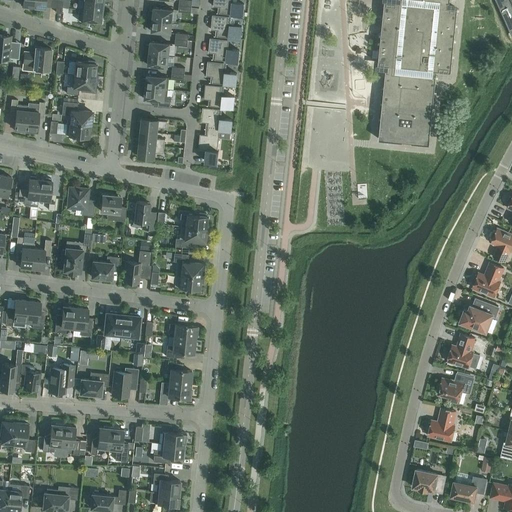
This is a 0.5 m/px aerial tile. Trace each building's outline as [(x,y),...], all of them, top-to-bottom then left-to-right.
[(34,0),(33,7),(44,8),(45,0),(34,0)] [(83,0),(82,9),(102,11),(103,0),(98,0),(83,0)] [(213,0),(213,6),(220,7),(219,13),(243,16),(244,4),(230,2),(229,0),(213,0)] [(384,0),(378,64),(388,65),(388,70),(386,70),(379,139),(429,144),(436,75),(433,75),(434,69),(450,71),(457,8),(446,7),(447,1),(449,2),(449,0),(401,0),(401,2),(384,0)] [(150,11),(149,19),(172,21),(173,9),(154,7),(153,11),(150,11)] [(78,9),(77,20),(81,20),(101,22),(102,11),(82,9),(78,9)] [(212,14),(211,29),(218,30),(217,36),(240,39),(241,27),(227,25),(228,16),(212,14)] [(171,33),(172,21),(149,19),(149,27),(151,27),(151,31),(171,33)] [(0,58),(8,60),(8,58),(18,59),(20,45),(10,44),(11,36),(0,34),(0,58)] [(208,52),(215,53),(215,59),(238,62),(239,50),(228,49),(229,40),(230,40),(210,38),(208,52)] [(147,45),(146,53),(169,55),(170,43),(150,41),(150,45),(147,45)] [(51,48),(36,47),(35,53),(24,52),(22,69),(34,71),(34,68),(49,69),(51,48)] [(169,55),(146,53),(145,61),(148,61),(148,65),(167,67),(169,55)] [(57,60),(55,72),(63,73),(64,61),(57,60)] [(75,61),(74,74),(95,76),(96,64),(95,63),(96,62),(88,61),(88,63),(75,61)] [(206,76),(213,76),(212,83),(235,85),(237,73),(222,72),(223,62),(207,61),(206,76)] [(95,79),(95,76),(74,74),(72,74),(70,86),(67,86),(66,93),(78,94),(79,88),(94,89),(94,87),(96,87),(97,79),(95,79)] [(143,79),(142,87),(168,89),(169,77),(147,75),(146,79),(143,79)] [(204,99),(211,99),(210,106),(233,108),(234,96),(220,95),(221,86),(205,84),(204,99)] [(161,89),(145,87),(144,100),(160,102),(161,89)] [(21,129),(25,130),(27,110),(28,110),(28,105),(17,104),(17,99),(11,99),(10,112),(16,112),(14,129),(15,129),(14,131),(20,131),(21,129)] [(38,111),(28,110),(27,110),(25,130),(30,130),(30,132),(36,133),(36,131),(37,131),(38,115),(44,115),(45,102),(39,101),(38,111)] [(67,122),(90,124),(90,122),(92,122),(93,114),(91,114),(92,111),(77,110),(77,102),(63,101),(61,114),(67,115),(67,122)] [(208,129),(219,130),(231,131),(232,119),(218,118),(219,109),(203,107),(201,122),(208,123),(208,129)] [(142,123),(141,131),(157,133),(157,127),(166,128),(167,121),(158,120),(142,118),(142,123)] [(90,124),(67,122),(65,135),(80,136),(80,138),(88,139),(88,137),(89,137),(90,124)] [(208,129),(207,135),(200,134),(198,149),(206,150),(205,161),(217,162),(218,150),(217,150),(219,130),(208,129)] [(141,131),(139,143),(164,146),(165,139),(156,138),(157,133),(141,131)] [(164,146),(139,143),(138,157),(139,157),(139,156),(154,158),(155,152),(163,153),(164,146)] [(0,194),(7,196),(11,177),(0,174),(0,194)] [(19,191),(18,201),(24,202),(24,205),(37,206),(38,198),(38,199),(40,179),(36,178),(36,177),(30,176),(30,178),(29,178),(28,189),(28,192),(19,191)] [(40,179),(38,199),(49,200),(48,209),(54,210),(56,197),(50,196),(52,180),(51,180),(51,178),(45,178),(45,179),(40,179)] [(69,187),(67,207),(82,209),(81,214),(93,215),(94,200),(88,200),(89,189),(69,187)] [(112,212),(112,219),(125,221),(126,207),(119,207),(120,201),(117,200),(118,195),(100,194),(99,202),(101,202),(100,211),(112,212)] [(132,211),(131,221),(143,222),(142,228),(154,229),(155,216),(148,215),(149,202),(136,201),(135,212),(132,211)] [(163,224),(165,212),(158,211),(156,223),(163,224)] [(186,219),(185,226),(206,229),(207,216),(206,215),(207,214),(199,213),(199,215),(180,213),(180,219),(186,219)] [(179,238),(175,238),(174,246),(189,248),(190,240),(205,242),(205,239),(207,239),(208,231),(206,231),(206,229),(185,226),(180,225),(179,238)] [(499,229),(497,227),(495,231),(492,231),(490,236),(492,238),(491,242),(498,245),(497,249),(496,248),(493,256),(505,261),(509,250),(511,251),(511,249),(511,233),(504,231),(505,230),(500,228),(499,229)] [(83,242),(83,245),(90,245),(90,241),(91,233),(84,233),(83,242)] [(96,233),(95,241),(103,242),(104,234),(96,233)] [(17,236),(16,249),(22,250),(21,252),(20,266),(21,266),(21,268),(26,269),(27,267),(31,267),(33,248),(34,248),(34,243),(33,243),(34,235),(24,234),(23,237),(17,236)] [(33,248),(31,267),(36,268),(36,270),(42,270),(42,268),(43,268),(44,252),(50,253),(51,240),(45,239),(44,249),(34,248),(33,248)] [(146,241),(145,250),(153,251),(154,242),(146,241)] [(68,273),(75,274),(75,271),(80,272),(82,249),(66,247),(65,250),(62,250),(62,258),(65,258),(63,270),(68,271),(68,273)] [(125,261),(123,281),(129,282),(129,284),(136,284),(136,282),(138,282),(139,276),(149,278),(150,266),(149,265),(150,252),(140,250),(138,262),(125,261)] [(176,261),(175,274),(201,276),(201,274),(203,274),(204,266),(202,266),(202,263),(188,262),(188,254),(174,253),(173,261),(176,261)] [(91,276),(111,278),(112,269),(118,270),(119,257),(107,256),(106,262),(93,260),(91,276)] [(504,267),(489,262),(484,274),(478,272),(477,275),(475,274),(471,283),(473,284),(472,287),(494,296),(500,281),(498,280),(504,267)] [(152,271),(150,283),(157,284),(159,272),(152,271)] [(201,276),(175,274),(174,287),(191,288),(191,290),(198,291),(199,289),(200,289),(201,276)] [(498,307),(476,298),(473,306),(470,305),(468,310),(464,308),(463,311),(461,311),(459,316),(461,318),(459,321),(461,322),(462,325),(468,327),(470,325),(486,331),(492,315),(495,316),(498,307)] [(6,310),(5,325),(18,326),(25,327),(26,321),(28,300),(15,299),(14,308),(14,311),(6,310)] [(28,300),(26,321),(33,322),(32,328),(43,329),(45,314),(39,313),(40,301),(28,300)] [(65,333),(66,327),(73,328),(75,307),(63,306),(62,317),(56,317),(54,332),(65,333)] [(91,336),(92,321),(87,320),(88,308),(75,307),(73,328),(80,328),(80,334),(91,336)] [(121,334),(123,314),(116,313),(116,311),(110,310),(109,312),(106,312),(104,332),(121,334)] [(123,314),(121,334),(137,336),(140,316),(136,315),(137,313),(130,313),(129,315),(123,314)] [(175,329),(174,337),(195,339),(195,334),(197,334),(198,326),(169,323),(169,328),(175,329)] [(452,344),(447,360),(468,367),(469,365),(476,368),(480,355),(473,353),(473,351),(471,350),(475,338),(460,333),(456,346),(452,344)] [(105,350),(106,335),(98,334),(96,349),(105,350)] [(195,339),(174,337),(173,346),(167,345),(166,356),(181,358),(181,352),(193,353),(195,339)] [(136,342),(135,353),(143,353),(143,342),(136,342)] [(32,343),(31,351),(45,353),(46,345),(32,343)] [(498,343),(496,350),(502,352),(504,345),(498,343)] [(48,344),(47,355),(55,356),(57,345),(48,344)] [(71,346),(70,359),(78,360),(79,347),(71,346)] [(97,358),(98,351),(80,349),(79,364),(87,364),(87,357),(97,358)] [(171,369),(169,382),(190,384),(191,371),(180,369),(180,363),(168,362),(167,369),(171,369)] [(2,363),(0,383),(0,388),(13,389),(14,377),(20,377),(21,363),(15,363),(15,364),(2,363)] [(31,364),(22,363),(22,373),(26,373),(23,388),(37,391),(40,372),(30,370),(31,364)] [(65,392),(66,384),(67,383),(67,381),(73,382),(75,365),(62,363),(61,368),(51,367),(48,391),(65,392)] [(493,363),(488,378),(494,380),(499,365),(493,363)] [(114,371),(112,395),(128,396),(129,388),(131,387),(131,385),(136,386),(138,369),(125,367),(125,372),(114,371)] [(80,392),(101,395),(102,385),(107,386),(109,374),(102,373),(102,380),(81,378),(80,392)] [(439,384),(437,387),(437,391),(438,392),(438,393),(448,396),(447,399),(458,402),(461,390),(469,392),(473,377),(457,373),(456,373),(457,374),(455,381),(442,377),(440,384),(439,384)] [(189,389),(190,384),(169,382),(168,396),(191,398),(192,390),(189,389)] [(160,395),(159,404),(167,405),(168,396),(160,395)] [(428,432),(428,435),(451,441),(455,425),(453,424),(456,411),(441,407),(438,421),(431,419),(430,423),(428,422),(426,431),(428,432)] [(0,444),(13,446),(15,422),(13,422),(13,420),(5,419),(5,421),(2,421),(1,436),(0,435),(0,447),(0,448),(0,444)] [(28,423),(15,422),(13,446),(25,447),(25,450),(33,451),(34,439),(27,438),(27,432),(29,432),(30,425),(28,425),(28,423)] [(61,447),(63,424),(55,423),(55,424),(51,424),(50,437),(44,436),(42,450),(54,451),(54,447),(61,447)] [(63,424),(61,447),(68,448),(67,453),(79,454),(80,440),(74,439),(76,426),(71,426),(71,425),(63,424)] [(97,449),(109,450),(111,427),(103,426),(103,427),(99,427),(98,439),(92,439),(90,453),(96,454),(97,449)] [(134,440),(141,441),(142,427),(135,426),(134,440)] [(119,429),(119,428),(111,427),(109,450),(116,451),(115,459),(126,461),(128,443),(122,442),(124,429),(119,429)] [(511,459),(511,456),(511,431),(509,430),(506,442),(503,441),(500,457),(511,459)] [(161,443),(184,445),(184,442),(185,442),(186,432),(176,431),(176,432),(162,431),(161,443)] [(484,452),(487,439),(480,438),(477,451),(484,452)] [(184,445),(161,443),(160,450),(154,449),(153,461),(169,462),(169,456),(182,458),(183,453),(184,453),(185,445),(184,445)] [(492,457),(484,456),(483,460),(481,470),(489,472),(492,457)] [(121,467),(120,475),(128,476),(129,468),(121,467)] [(412,486),(419,488),(419,489),(427,490),(427,489),(434,491),(434,490),(442,491),(445,476),(437,474),(437,473),(416,469),(412,486)] [(180,485),(180,481),(167,479),(168,473),(153,472),(152,483),(157,484),(156,491),(179,493),(180,493),(181,485),(180,485)] [(478,479),(473,478),(471,484),(454,481),(451,495),(452,496),(452,497),(458,499),(459,497),(474,500),(475,491),(483,493),(486,479),(478,477),(478,479)] [(3,510),(6,510),(8,489),(1,488),(2,480),(0,479),(0,511),(3,511),(3,510)] [(511,483),(509,483),(509,485),(493,482),(490,497),(501,499),(502,498),(506,499),(504,507),(507,507),(507,510),(511,510),(511,483)] [(21,490),(8,489),(6,510),(19,511),(19,510),(21,510),(22,503),(20,503),(21,497),(28,497),(29,485),(21,484),(21,490)] [(44,492),(42,508),(67,510),(68,498),(77,499),(78,487),(69,486),(68,494),(57,493),(57,490),(47,489),(46,492),(44,492)] [(128,502),(135,503),(136,489),(129,488),(128,502)] [(90,507),(111,509),(112,501),(117,501),(117,502),(125,502),(126,490),(119,489),(118,496),(113,496),(92,493),(91,498),(89,498),(88,506),(90,506),(90,507)] [(178,496),(179,493),(156,491),(155,502),(154,502),(154,503),(168,504),(168,505),(178,506),(179,496),(178,496)]
